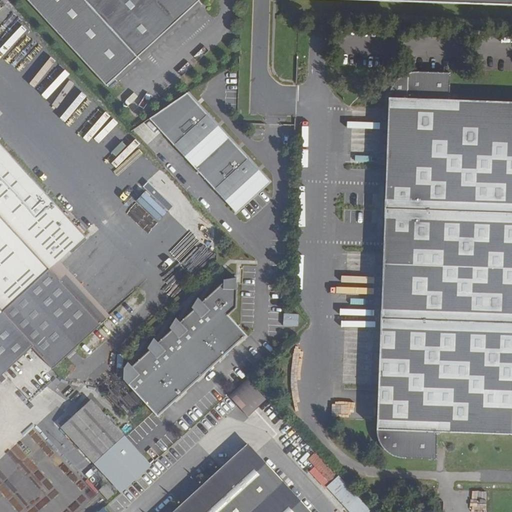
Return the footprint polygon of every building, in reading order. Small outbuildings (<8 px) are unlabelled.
[(27,0),(107,86),(199,0),(27,0)] [(437,432),(511,435),(511,102),(449,100),(450,73),(416,72),(411,72),(409,72),(405,73),(400,76),(396,80),(392,84),(391,88),(389,93),(388,98),(376,430),(376,433),(377,435),(378,440),(379,444),(381,447),(384,450),(388,454),(391,456),(395,457),(399,458),(402,458),(436,460),(437,432)] [(187,93),(150,119),(236,212),(268,182),(187,93)] [(0,315),(49,270),(58,262),(65,270),(75,260),(68,252),(85,237),(0,144),(0,315)] [(176,250),(185,258),(207,235),(199,226),(176,250)] [(100,325),(49,270),(0,315),(0,376),(32,347),(52,369),(100,325)] [(123,368),(123,380),(158,418),(246,335),(228,315),(235,308),(236,283),(235,283),(235,278),(223,280),(223,282),(201,302),(197,297),(191,308),(193,310),(179,323),(175,318),(169,328),(171,330),(157,343),(153,338),(147,348),(149,350),(131,367),(127,362),(123,368)] [(283,314),(283,326),(297,327),(298,314),(283,314)] [(246,417),(266,400),(247,380),(228,397),(246,417)] [(151,466),(91,401),(61,428),(122,493),(151,466)] [(289,432),(280,423),(273,429),(282,438),(289,432)] [(310,511),(248,444),(174,511),(310,511)] [(330,484),(338,476),(316,452),(308,460),(330,484)] [(326,487),(349,511),(369,511),(370,511),(338,476),(330,484),(326,487)] [(106,485),(99,491),(107,500),(114,494),(106,485)]
